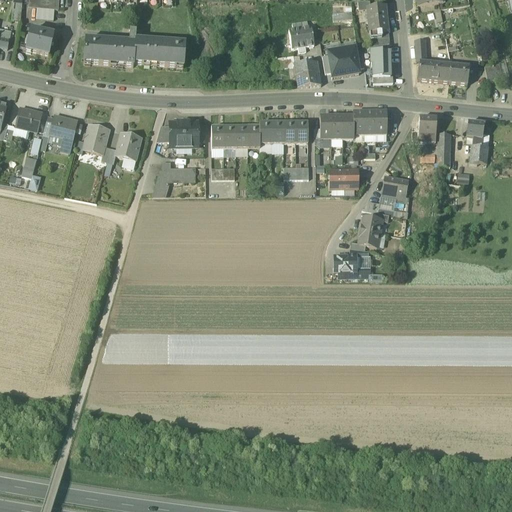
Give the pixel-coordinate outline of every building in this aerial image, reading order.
[(34,0),(34,10),(36,10),(54,12),(59,13),(60,0),(54,0),(34,0)] [(415,0),(417,8),(438,5),(437,0),(415,0)] [(11,23),(20,24),(22,3),(13,2),(11,23)] [(357,4),(358,14),(367,13),(367,12),(370,11),(369,4),(357,4)] [(53,22),(54,12),(36,10),(35,20),(53,22)] [(368,25),(369,36),(377,35),(387,34),(385,10),(370,11),(367,12),(367,13),(367,14),(368,25)] [(440,12),(434,13),(436,25),(442,24),(440,12)] [(332,17),(333,24),(352,22),(352,15),(332,17)] [(287,34),(290,52),(313,49),(310,31),(301,32),(301,26),(291,28),(292,34),(287,34)] [(8,36),(0,33),(0,41),(7,43),(8,36)] [(25,53),(49,59),(54,39),(30,33),(25,53)] [(133,67),(182,70),(184,47),(167,45),(167,48),(134,46),(135,43),(135,35),(129,34),(128,46),(128,49),(102,47),(102,44),(85,42),(83,67),(133,70),(133,67)] [(388,35),(377,36),(377,42),(378,48),(389,46),(388,35)] [(0,51),(6,53),(8,43),(7,43),(0,41),(0,51)] [(413,43),(415,61),(417,61),(417,59),(424,59),(423,43),(413,43)] [(341,52),(354,50),(353,44),(340,46),(341,52)] [(326,49),(327,55),(341,52),(340,46),(326,49)] [(389,54),(389,46),(378,48),(369,49),(369,55),(370,55),(389,54)] [(354,50),(341,52),(345,79),(359,76),(358,72),(355,54),(354,50)] [(345,79),(341,52),(327,55),(328,58),(331,75),(332,81),(345,79)] [(362,53),(355,54),(358,72),(364,71),(362,53)] [(389,67),(389,54),(370,55),(371,68),(372,68),(389,67)] [(331,75),(328,58),(322,59),(325,77),(331,75)] [(271,62),(272,72),(287,70),(286,67),(293,66),(294,66),(293,59),(277,61),(271,62)] [(293,66),(295,78),(318,75),(316,64),(294,66),(293,66)] [(417,83),(448,86),(450,68),(450,65),(441,64),(441,67),(435,66),(434,66),(425,65),(419,65),(417,83)] [(389,79),(389,67),(372,68),(372,80),(389,80),(389,79)] [(502,81),(498,67),(484,70),(487,84),(502,81)] [(468,69),(450,68),(448,86),(467,88),(468,69)] [(320,88),(318,75),(295,78),(297,90),(320,88)] [(29,133),(37,135),(42,116),(27,113),(19,111),(15,130),(15,131),(28,134),(29,133)] [(352,115),(352,119),(353,142),(353,138),(364,138),(364,115),(352,115)] [(375,115),(364,115),(364,138),(375,138),(375,115)] [(386,115),(375,115),(375,138),(386,138),(386,134),(386,123),(386,115)] [(329,142),(331,142),(331,119),(319,119),(320,131),(320,142),(329,142)] [(342,119),(331,119),(331,142),(342,142),(342,119)] [(352,119),(342,119),(342,142),(353,142),(352,119)] [(47,120),(42,140),(48,141),(48,139),(53,121),(47,120)] [(425,146),(435,146),(436,121),(418,120),(417,145),(425,146)] [(53,121),(48,139),(62,142),(60,150),(70,152),(74,136),(76,127),(77,125),(67,122),(67,125),(53,121)] [(176,150),(184,150),(183,125),(169,125),(169,129),(170,145),(170,150),(176,150)] [(197,125),(183,125),(184,150),(191,150),(198,150),(198,145),(197,129),(197,125)] [(259,126),(259,130),(259,148),(271,148),(271,126),(259,126)] [(283,126),(271,126),(271,148),(283,148),(283,126)] [(295,126),(283,126),(283,148),(295,148),(295,126)] [(307,126),(295,126),(295,148),(308,147),(307,126)] [(468,126),(466,140),(473,141),(482,142),(482,137),(483,127),(468,126)] [(82,128),(76,127),(74,136),(80,138),(82,128)] [(27,142),(28,134),(15,131),(15,130),(8,128),(7,131),(8,131),(13,133),(12,139),(27,142)] [(102,158),(103,158),(105,151),(109,133),(89,128),(84,145),(82,153),(83,153),(102,158)] [(156,145),(170,145),(169,129),(161,129),(156,145)] [(211,152),(223,152),(223,130),(211,130),(211,152)] [(235,130),(223,130),(223,152),(235,152),(235,130)] [(247,130),(235,130),(235,152),(247,152),(247,130)] [(259,130),(247,130),(247,152),(259,152),(259,148),(259,130)] [(5,143),(11,145),(12,139),(13,133),(8,131),(5,143)] [(123,161),(135,164),(141,141),(120,136),(116,154),(115,159),(123,161)] [(439,137),(439,147),(450,148),(451,138),(439,137)] [(489,138),(482,137),(482,142),(481,150),(488,151),(489,138)] [(47,146),(60,150),(62,142),(48,139),(48,141),(46,146),(47,146)] [(39,153),(45,155),(47,146),(46,146),(48,141),(42,140),(39,153)] [(482,142),(473,141),(472,147),(472,149),(481,150),(482,142)] [(329,151),(329,142),(320,142),(320,151),(329,151)] [(75,156),(82,157),(83,153),(82,153),(84,145),(78,144),(75,156)] [(425,156),(434,156),(435,146),(425,146),(425,156)] [(449,170),(450,148),(439,147),(438,170),(449,170)] [(259,148),(259,152),(259,157),(271,157),(271,148),(259,148)] [(271,148),(271,157),(271,158),(283,158),(283,148),(271,148)] [(470,166),(486,168),(487,158),(488,151),(481,150),(472,149),(470,166)] [(101,164),(107,166),(110,152),(105,151),(103,158),(102,158),(101,164)] [(116,154),(110,152),(107,166),(112,167),(113,167),(115,159),(116,154)] [(223,160),(223,152),(211,152),(211,160),(223,160)] [(223,152),(223,160),(235,160),(235,152),(223,152)] [(235,152),(235,160),(247,160),(247,152),(235,152)] [(420,164),(433,165),(434,156),(425,156),(421,155),(420,164)] [(353,159),(348,159),(348,167),(358,167),(358,162),(353,162),(353,159)] [(20,180),(31,182),(32,178),(36,163),(25,160),(20,180)] [(133,173),(135,164),(123,161),(121,170),(133,173)] [(109,180),(112,167),(107,166),(104,179),(109,180)] [(156,186),(168,189),(170,183),(183,183),(183,186),(194,186),(194,172),(170,173),(170,167),(162,167),(162,175),(160,180),(158,179),(156,186)] [(329,174),(329,193),(331,193),(343,192),(354,192),(358,192),(357,173),(329,174)] [(469,177),(457,176),(456,187),(468,188),(469,177)] [(32,178),(31,182),(31,184),(29,192),(37,194),(41,181),(32,178)] [(380,201),(392,203),(393,196),(394,196),(397,182),(384,179),(380,201)] [(407,183),(397,182),(394,196),(393,196),(392,203),(394,203),(406,205),(406,202),(404,201),(407,183)] [(152,200),(165,200),(168,189),(156,186),(152,200)] [(393,213),(394,213),(395,209),(393,209),(394,203),(392,203),(380,201),(379,206),(379,210),(393,213)] [(377,217),(378,215),(379,210),(379,206),(368,204),(362,214),(374,216),(377,217)] [(394,213),(393,213),(379,210),(378,215),(388,217),(388,218),(392,218),(401,220),(402,215),(394,213)] [(381,225),(387,226),(388,219),(377,217),(374,216),(373,222),(381,224),(381,225)] [(359,231),(359,234),(378,237),(381,225),(381,224),(373,222),(363,221),(361,231),(359,231)] [(376,250),(378,237),(359,234),(358,237),(360,237),(359,247),(358,248),(365,249),(376,251),(376,250)] [(378,237),(376,250),(383,251),(385,238),(378,237)] [(351,246),(350,252),(364,255),(365,249),(358,248),(359,247),(351,246)] [(367,256),(364,255),(350,252),(350,259),(355,259),(355,261),(360,261),(367,260),(367,256)] [(334,275),(338,275),(355,274),(355,271),(355,261),(355,259),(350,259),(334,260),(334,275)] [(370,260),(367,260),(360,261),(360,271),(369,271),(370,271),(370,260)] [(369,271),(360,271),(355,271),(355,274),(338,275),(338,281),(369,281),(369,278),(369,271)]
